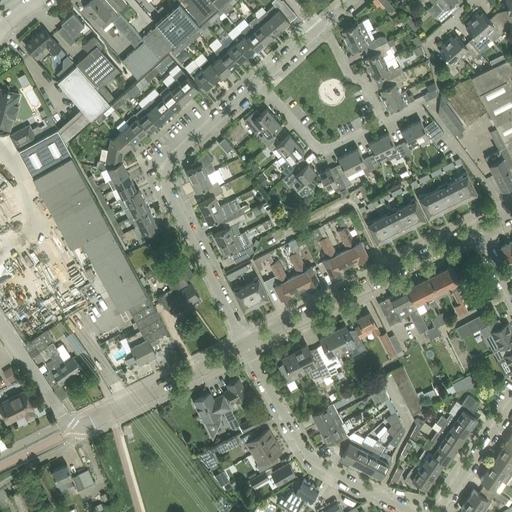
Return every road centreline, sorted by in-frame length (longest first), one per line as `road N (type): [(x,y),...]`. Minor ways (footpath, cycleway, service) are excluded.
road 1 (residential): [(245,344),(165,181),(171,160),(258,82)]
road 2 (residential): [(245,344),(478,230)]
road 3 (residential): [(406,511),(311,458),(245,344)]
road 4 (residential): [(72,430),(245,344)]
road 5 (residential): [(258,82),(319,148),(382,123)]
road 6 (unclassified): [(72,430),(0,321)]
road 7 (residential): [(440,511),(511,406)]
